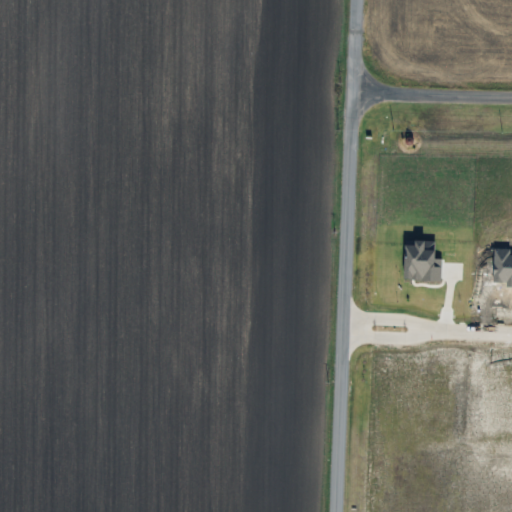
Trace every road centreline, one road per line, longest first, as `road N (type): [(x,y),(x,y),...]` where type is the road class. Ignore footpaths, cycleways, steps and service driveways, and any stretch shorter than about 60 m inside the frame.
road 1 (residential): [(334,511),(355,0)]
road 2 (residential): [(351,93),(511,94)]
